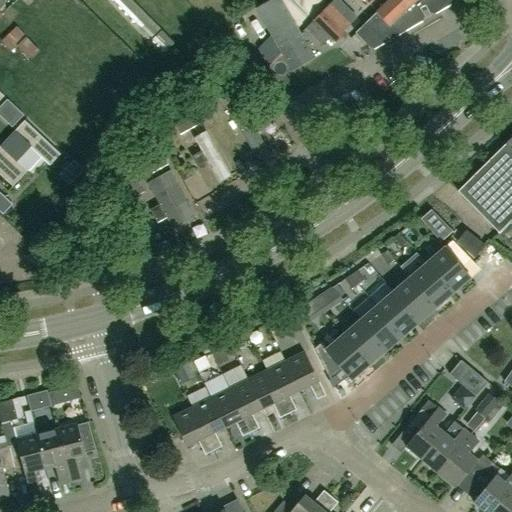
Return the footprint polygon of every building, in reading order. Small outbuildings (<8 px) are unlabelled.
[(128,0),(117,0),(153,35),(158,30),(128,0)] [(130,0),(148,19),(152,15),(144,7),(149,3),(146,0),(130,0)] [(279,0),(271,0),(256,9),(264,23),(271,36),(258,49),(268,66),(281,53),(292,71),(313,58),(286,11),(279,0)] [(389,0),(377,12),(355,34),(370,49),(374,50),(423,22),(424,17),(420,9),(425,6),(429,14),(435,15),(450,6),(451,1),(449,0),(389,0)] [(363,0),(368,5),(369,3),(373,8),(377,12),(389,0),(363,0)] [(323,10),(313,21),(336,44),(347,34),(323,10)] [(40,52),(16,27),(1,41),(11,52),(17,47),(30,61),(40,52)] [(217,99),(238,88),(234,80),(213,91),(217,99)] [(7,100),(0,106),(0,114),(12,126),(23,115),(7,100)] [(236,123),(252,152),(265,146),(243,107),(231,114),(236,123)] [(198,114),(177,127),(180,134),(180,136),(181,136),(205,123),(198,114)] [(8,138),(0,146),(0,175),(12,187),(19,179),(27,171),(22,166),(16,161),(22,154),(29,147),(39,157),(49,166),(59,155),(42,138),(24,121),(17,129),(8,138)] [(192,157),(199,169),(208,164),(219,183),(231,176),(206,132),(194,139),(201,152),(192,157)] [(511,248),(511,136),(457,192),(499,233),(498,234),(511,248)] [(162,157),(142,169),(147,177),(167,165),(162,157)] [(74,162),(60,177),(69,185),(83,171),(74,162)] [(133,171),(121,178),(134,199),(145,192),(133,171)] [(166,217),(172,227),(195,215),(170,171),(148,184),(160,205),(151,210),(158,222),(166,217)] [(11,205),(0,194),(0,213),(1,215),(11,205)] [(442,242),(452,232),(442,221),(432,232),(442,242)] [(466,232),(457,243),(474,256),(483,245),(466,232)] [(418,244),(410,234),(404,240),(412,249),(418,244)] [(470,278),(444,248),(427,263),(453,293),(470,278)] [(380,255),(387,265),(394,261),(387,251),(380,255)] [(453,293),(427,263),(410,277),(436,308),(453,293)] [(358,271),(351,275),(358,285),(364,281),(358,271)] [(344,280),(351,290),(358,285),(351,275),(344,280)] [(436,308),(410,277),(393,292),(419,323),(436,308)] [(419,323),(393,292),(376,307),(402,337),(419,323)] [(313,300),(324,313),(332,308),(321,294),(314,299),(313,300)] [(304,327),(324,313),(313,300),(308,303),(297,311),(296,311),(304,327)] [(402,337),(376,307),(359,321),(385,352),(402,337)] [(385,352),(359,321),(342,336),(368,367),(385,352)] [(244,333),(248,344),(262,339),(257,328),(244,333)] [(368,367),(342,336),(324,351),(351,381),(368,367)] [(228,360),(222,349),(212,354),(218,365),(228,360)] [(304,352),(285,362),(299,391),(309,386),(316,400),(325,396),(318,381),(304,352)] [(212,367),(206,357),(195,362),(200,373),(212,367)] [(486,382),(460,360),(449,374),(475,396),(486,382)] [(285,362),(266,371),(287,415),(296,410),(289,396),(299,391),(285,362)] [(266,371),(247,380),(262,410),(272,405),(279,419),(287,415),(266,371)] [(247,380),(229,390),(250,433),(259,429),(252,415),(262,410),(247,380)] [(51,391),(54,405),(81,398),(78,384),(51,391)] [(229,390),(210,399),(225,428),(235,423),(242,437),(250,433),(229,390)] [(30,410),(52,404),(48,391),(27,396),(30,410)] [(498,403),(487,394),(473,410),(476,413),(484,419),(498,403)] [(210,399),(192,408),(213,451),(221,447),(214,433),(225,428),(210,399)] [(45,469),(36,435),(16,440),(6,401),(0,403),(0,418),(6,443),(13,471),(23,468),(29,493),(40,491),(35,472),(45,469)] [(406,427),(415,435),(405,447),(422,461),(444,434),(436,427),(445,415),(428,401),(406,427)] [(213,451),(192,408),(172,418),(187,447),(198,442),(205,456),(213,451)] [(21,418),(23,428),(39,426),(38,416),(21,418)] [(77,424),(56,430),(70,483),(80,480),(75,462),(86,459),(84,454),(95,451),(88,423),(77,426),(77,424)] [(444,434),(422,461),(438,474),(470,436),(463,429),(453,441),(444,434)] [(70,483),(56,430),(36,435),(45,469),(55,467),(60,485),(70,483)] [(470,436),(438,474),(455,488),(467,474),(476,481),(483,473),(491,462),(483,455),(477,461),(468,454),(478,442),(470,436)] [(6,443),(0,444),(0,500),(10,498),(3,473),(13,471),(6,443)] [(485,488),(473,503),(483,511),(493,511),(511,489),(511,473),(504,483),(495,476),(500,470),(491,462),(483,473),(476,481),(485,488)] [(511,511),(511,489),(493,511),(511,511)] [(323,491),(313,503),(303,496),(290,511),(317,511),(330,497),(323,491)] [(330,511),(338,503),(330,497),(317,511),(330,511)]
